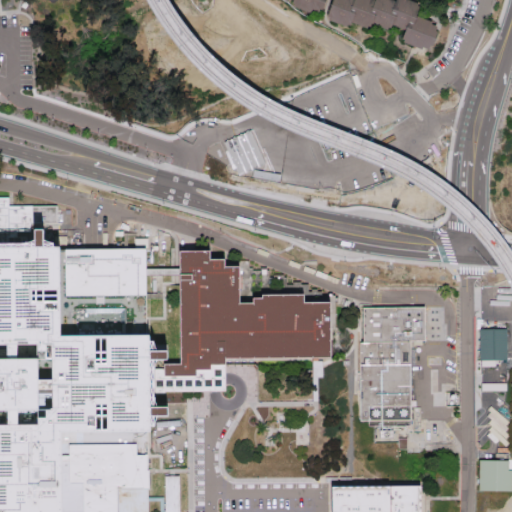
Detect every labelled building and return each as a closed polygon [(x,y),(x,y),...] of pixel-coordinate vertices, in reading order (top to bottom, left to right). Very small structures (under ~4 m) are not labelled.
[(325,0),(320,16),(295,6),(294,0),(325,0)] [(394,0),(402,3),(403,0),(415,0),(420,2),(415,15),(444,27),(433,54),(401,41),(407,27),(395,22),(392,28),(387,26),(375,21),(371,31),(357,26),(356,29),(324,17),(330,0),(394,0)] [(144,249),(53,250),(0,250),(0,511),(145,511),(145,435),(145,391),(145,368),(145,336),(144,249)] [(179,251),(209,251),(209,260),(224,260),(224,267),(238,266),(238,304),(252,304),(252,298),(261,298),(261,295),(303,295),(303,303),(329,303),(329,357),(224,357),(224,368),(202,368),(202,391),(145,391),(145,368),(163,368),(163,364),(180,364),(179,251)] [(423,305),(363,306),(363,342),(359,342),(360,420),(368,420),(368,425),(374,425),(374,442),(397,441),(397,448),(407,448),(407,431),(421,431),(420,406),(411,406),(411,391),(410,340),(424,340),(423,305)] [(480,328),(507,327),(507,360),(479,359),(480,328)] [(311,359),(311,376),(321,376),(321,359),(311,359)] [(479,459),(511,459),(511,491),(479,491),(479,459)] [(177,511),(177,474),(162,475),(162,511),(177,511)] [(331,511),(331,488),(420,487),(420,511),(331,511)]
